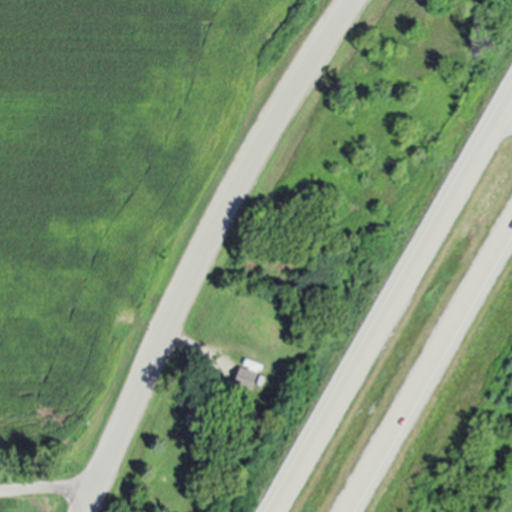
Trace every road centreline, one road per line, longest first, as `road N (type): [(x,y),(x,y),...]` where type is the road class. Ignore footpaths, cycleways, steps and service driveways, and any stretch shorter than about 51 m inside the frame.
road 1 (tertiary): [(88,511),(225,212),(355,0)]
road 2 (trunk): [(511,107),(277,511)]
road 3 (trunk): [(347,511),(511,226)]
